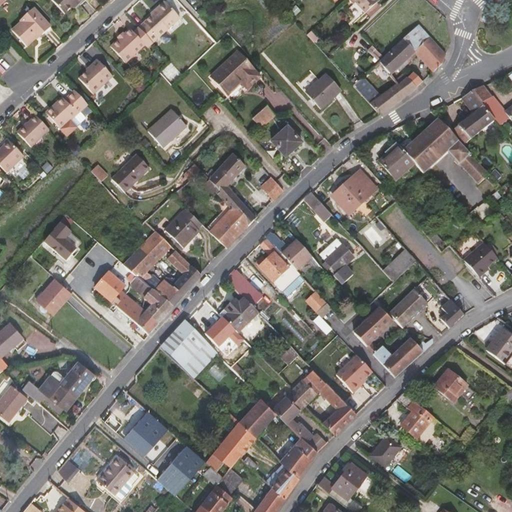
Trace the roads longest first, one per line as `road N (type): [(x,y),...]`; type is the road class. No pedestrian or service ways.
road 1 (tertiary): [(437,91),(350,145),(119,384)]
road 2 (residential): [(286,511),(386,398),(460,332),(511,301)]
road 3 (residential): [(0,112),(126,0)]
road 4 (tertiary): [(119,384),(14,511)]
road 5 (residential): [(0,303),(119,384)]
